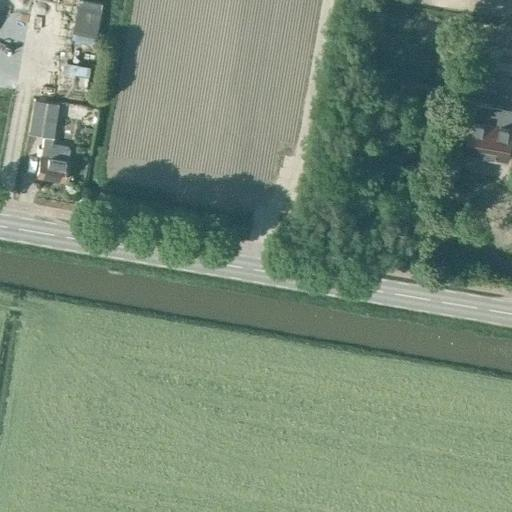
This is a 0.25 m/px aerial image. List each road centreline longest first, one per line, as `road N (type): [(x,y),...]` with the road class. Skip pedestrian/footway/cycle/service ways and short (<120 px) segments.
road 1 (track): [(261,249),(275,207),(296,181),(328,0)]
road 2 (tertiary): [(257,270),(0,226)]
road 3 (tertiary): [(511,314),(257,270)]
